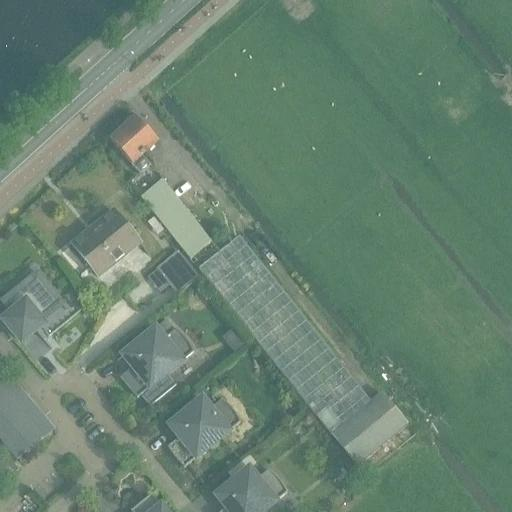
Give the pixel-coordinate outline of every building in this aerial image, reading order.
[(140,157),(157,143),(135,119),(133,120),(130,119),(127,120),(125,122),(124,125),(124,128),(109,142),(139,176),(149,167),(140,157)] [(211,243),(162,181),(140,198),(189,260),(211,243)] [(97,279),(139,245),(113,212),(71,246),(97,279)] [(238,239),(197,271),(330,437),(330,436),(364,478),(415,436),(380,395),(369,403),(238,239)] [(191,270),(177,253),(155,270),(170,288),(191,270)] [(38,319),(59,302),(36,274),(14,292),(17,295),(10,301),(7,298),(1,303),(10,314),(2,321),(20,344),(43,326),(38,319)] [(132,369),(120,379),(137,400),(140,397),(149,408),(175,387),(166,376),(192,354),(187,345),(180,337),(174,331),(166,321),(128,352),(122,357),(132,369)] [(53,431),(8,377),(0,383),(0,442),(16,462),(53,431)] [(208,449),(239,425),(234,415),(227,407),(221,401),(209,411),(201,401),(169,427),(179,439),(166,449),(183,470),(198,458),(203,456),(206,452),(208,449)] [(0,485),(17,471),(4,454),(0,457),(0,485)] [(264,511),(286,494),(280,485),(273,476),(267,472),(256,481),(248,471),(216,497),(225,509),(222,511),(264,511)] [(164,511),(163,511),(150,496),(130,511),(164,511)]
